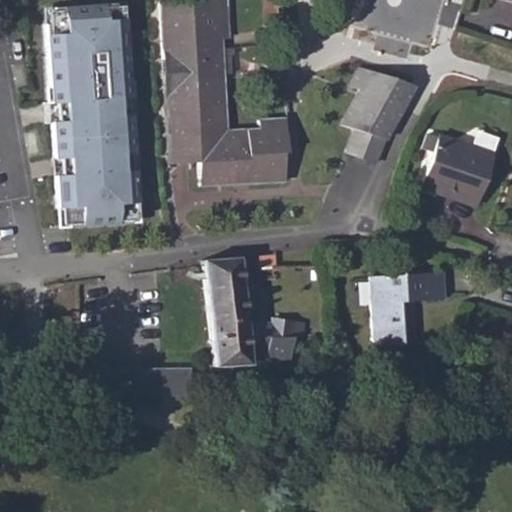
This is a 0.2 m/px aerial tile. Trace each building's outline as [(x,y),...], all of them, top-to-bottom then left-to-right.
[(159,41),(160,58),(178,56),(179,65),(173,66),(178,132),(183,132),(186,161),(195,160),(197,182),(280,176),(279,150),(283,150),(281,116),(253,118),(253,128),(222,130),(216,37),(213,0),(164,0),(156,1),(159,41)] [(222,0),(213,0),(216,37),(225,37),(222,0)] [(123,3),(33,10),(49,231),(140,224),(123,3)] [(166,162),(186,161),(183,132),(178,132),(173,66),(179,65),(178,56),(160,58),(162,95),(166,162)] [(338,125),(349,129),(383,140),(411,86),(353,66),(345,86),(354,89),(338,125)] [(373,161),(383,140),(349,129),(342,151),(373,161)] [(417,189),(473,207),(490,157),(434,138),(417,189)] [(255,257),(257,272),(273,272),(271,255),(255,257)] [(197,263),(208,368),(246,366),(247,366),(247,361),(261,362),(261,364),(288,362),(292,338),(301,338),(302,323),(268,319),(267,323),(242,320),(234,259),(197,263)] [(365,279),(370,347),(412,345),(408,303),(440,300),(438,273),(365,279)] [(106,368),(106,396),(184,396),(184,368),(106,368)]
